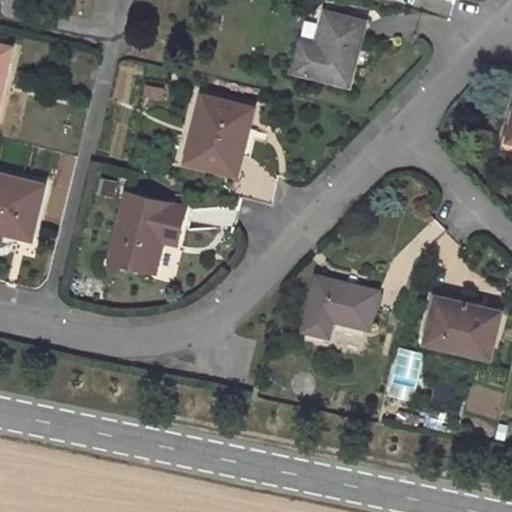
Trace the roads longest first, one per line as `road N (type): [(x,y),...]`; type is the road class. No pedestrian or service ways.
road 1 (tertiary): [(0,405),(506,511)]
road 2 (residential): [(0,308),(127,336),(210,311),(398,122)]
road 3 (residential): [(398,122),(511,7)]
road 4 (residential): [(398,122),(511,232)]
